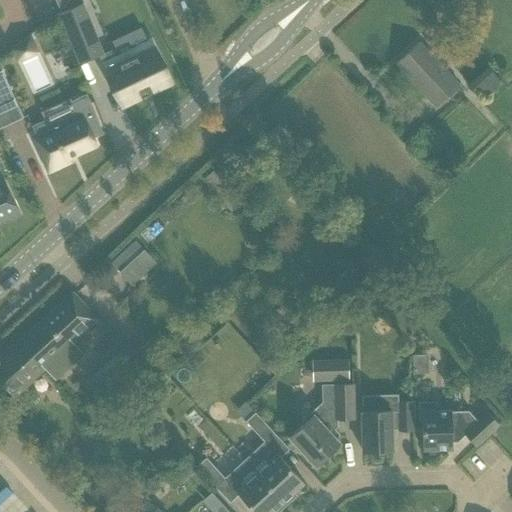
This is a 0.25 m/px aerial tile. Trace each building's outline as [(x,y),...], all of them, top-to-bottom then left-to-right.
[(55,0),(60,10),(69,0),(55,0)] [(463,1),(462,0),(430,0),(446,17),(463,1)] [(83,4),(58,14),(78,64),(103,54),(83,4)] [(19,57),(33,51),(27,39),(14,48),(19,57)] [(149,39),(102,62),(106,72),(122,106),(140,97),(141,97),(142,97),(142,96),(150,92),(150,93),(152,92),(152,91),(170,83),(154,49),(149,39)] [(395,64),(409,78),(436,108),(460,86),(419,42),(395,64)] [(0,70),(0,105),(15,99),(2,70),(0,70)] [(33,138),(48,172),(71,161),(69,157),(96,145),(92,138),(103,134),(86,93),(69,100),(70,103),(68,104),(70,108),(72,107),(75,112),(48,125),(45,119),(31,126),(36,136),(33,138)] [(213,171),(204,179),(232,211),(241,203),(213,171)] [(4,180),(0,181),(0,223),(20,215),(4,180)] [(141,244),(121,268),(139,283),(159,259),(141,244)] [(0,357),(0,382),(13,397),(43,369),(53,381),(68,368),(79,357),(68,346),(96,320),(85,307),(72,293),(44,318),(35,326),(35,327),(28,333),(27,333),(0,357)] [(364,293),(356,301),(364,310),(372,302),(364,293)] [(284,304),(276,311),(284,321),(292,314),(284,304)] [(112,388),(120,398),(141,380),(122,356),(100,374),(98,372),(88,380),(102,396),(112,388)] [(349,380),(348,360),(311,361),(312,381),(349,380)] [(335,407),(324,407),(318,413),(315,409),(301,423),(302,425),(289,437),(316,467),(340,445),(335,439),(339,435),(334,429),(337,427),(337,420),(353,420),(352,384),(335,384),(335,407)] [(151,389),(133,405),(143,417),(161,401),(151,389)] [(83,417),(95,430),(115,412),(104,399),(98,404),(83,417)] [(398,412),(391,412),(391,411),(361,412),(362,452),(392,451),(391,430),(398,430),(398,431),(413,430),(413,401),(397,402),(398,412)] [(419,404),(420,423),(421,423),(422,450),(452,449),(452,442),(457,442),(465,435),(475,447),(499,425),(488,412),(478,422),(468,411),(451,412),(451,411),(439,411),(438,403),(419,404)] [(245,421),(264,442),(274,433),(255,412),(245,421)] [(255,450),(245,460),(256,473),(286,505),(296,496),(293,493),(304,483),(269,446),(260,454),(255,450)] [(187,457),(176,468),(185,478),(197,467),(196,467),(187,457)] [(197,467),(215,487),(225,478),(206,458),(196,467),(197,467)] [(237,475),(228,484),(254,511),(272,511),(273,511),(277,511),(286,505),(256,473),(245,460),(233,470),(237,475)] [(212,492),(202,501),(211,511),(221,502),(212,492)] [(141,511),(161,511),(146,495),(135,505),(136,506),(141,511)]
